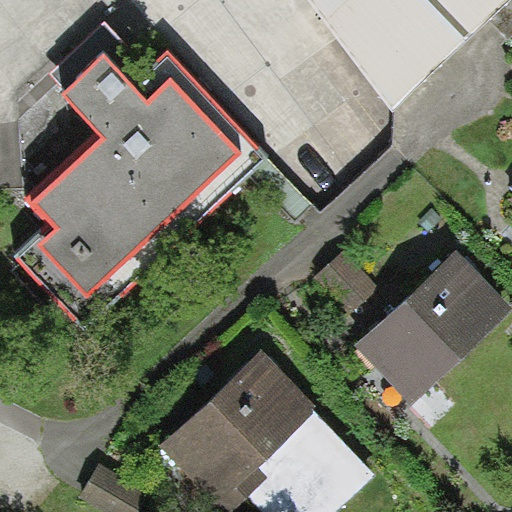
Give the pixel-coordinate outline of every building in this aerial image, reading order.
[(310,0),(384,108),(501,0),(310,0)] [(90,148),(22,215),(38,231),(10,259),(77,327),(249,158),(165,73),(140,99),(103,62),(53,112),(90,148)] [(337,257),(310,284),(342,317),(369,290),(337,257)] [(441,267),(350,351),(403,407),(494,323),(441,267)] [(251,366),(152,459),(201,511),(205,511),(230,489),(303,421),(251,366)] [(303,421),(230,489),(252,511),(324,511),(359,481),(303,421)] [(100,472),(83,500),(103,511),(132,511),(142,497),(100,472)]
